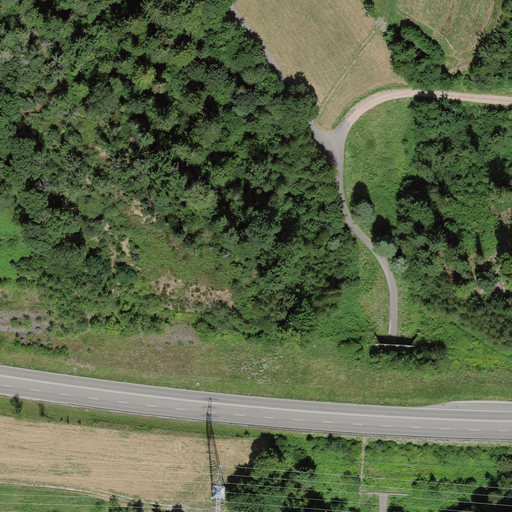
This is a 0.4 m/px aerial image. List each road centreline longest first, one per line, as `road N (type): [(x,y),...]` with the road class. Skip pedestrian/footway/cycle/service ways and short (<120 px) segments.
road 1 (unclassified): [(383,511),(389,272),(347,219),(331,151),(228,0)]
road 2 (trunk): [(0,378),(296,414),(511,427)]
road 3 (track): [(331,151),(353,118),(384,95),(511,100)]
road 4 (track): [(0,478),(163,497),(192,477)]
